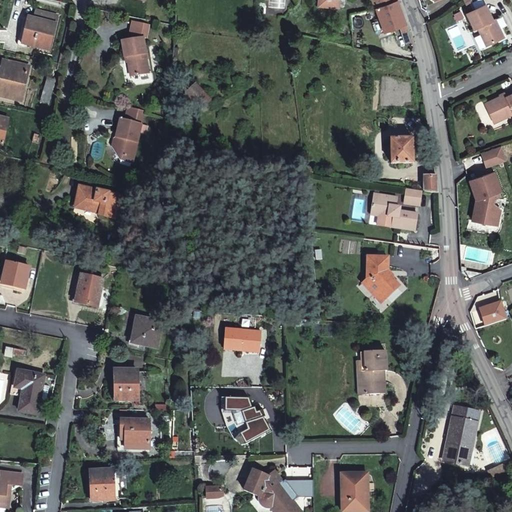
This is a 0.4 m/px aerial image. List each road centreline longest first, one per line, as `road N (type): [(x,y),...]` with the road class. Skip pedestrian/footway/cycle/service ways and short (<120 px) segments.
road 1 (residential): [(0,313),(88,333),(55,511)]
road 2 (residential): [(452,293),(435,320),(401,511)]
road 3 (unclassified): [(435,101),(452,293)]
road 4 (unclassified): [(452,293),(511,422)]
